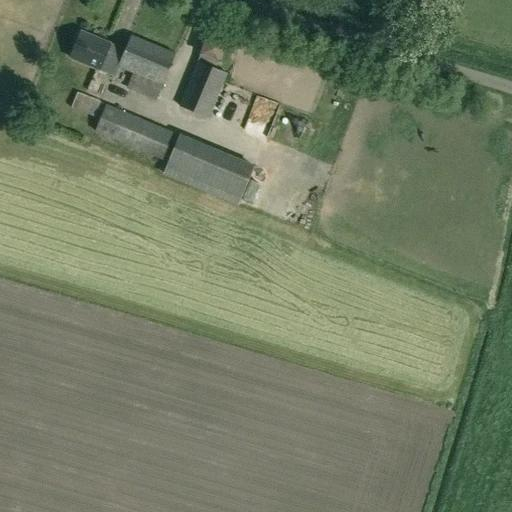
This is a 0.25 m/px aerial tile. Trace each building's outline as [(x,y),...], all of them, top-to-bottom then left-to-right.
[(104,65),(117,70),(118,67),(133,73),(127,87),(158,99),(176,55),(131,38),(126,51),(81,33),(71,59),(101,70),(104,65)] [(208,37),(197,62),(216,69),(219,62),(221,63),(228,46),(208,37)] [(179,106),(209,118),(227,74),(216,69),(197,62),(179,106)] [(271,129),(284,93),(262,85),(249,121),(271,129)] [(94,116),(100,101),(77,93),(72,108),(94,116)] [(106,105),(95,133),(162,161),(173,134),(106,105)] [(163,174),(238,206),(254,166),(180,134),(163,174)] [(279,178),(269,202),(279,206),(289,182),(279,178)]
